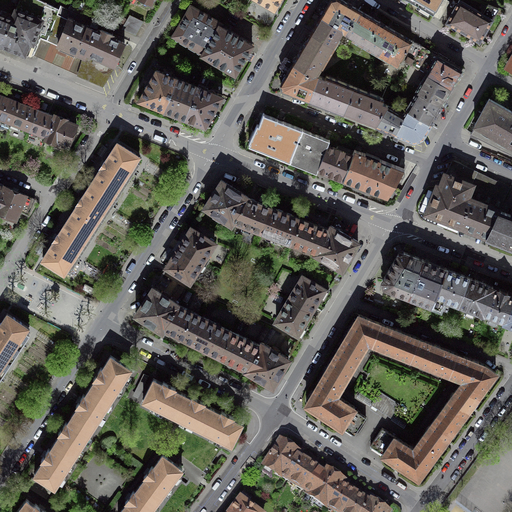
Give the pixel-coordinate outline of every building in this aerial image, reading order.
[(47,40),(59,9),(60,5),(59,9),(40,0),(19,0),(12,19),(2,45),(16,50),(30,56),(33,55),(40,37),(47,40)] [(329,0),(321,15),(343,28),(342,29),(346,31),(351,22),(353,22),(360,10),(348,3),(342,0),(329,0)] [(410,0),(418,5),(433,13),(435,10),(441,0),(410,0)] [(442,14),(449,1),(447,0),(441,0),(435,10),(442,14)] [(460,29),(463,31),(476,9),(460,0),(459,0),(447,21),(460,29)] [(476,9),(463,31),(466,33),(480,41),(499,8),(488,4),(483,13),(476,9)] [(59,9),(47,40),(61,47),(76,53),(88,27),(91,20),(60,5),(59,9)] [(175,35),(203,52),(219,25),(220,25),(220,24),(220,23),(206,14),(192,6),(190,7),(174,34),(175,35)] [(378,38),(386,25),(373,18),(360,10),(353,22),(351,22),(346,31),(353,35),(352,37),(378,53),(384,41),(378,38)] [(0,44),(2,45),(12,19),(0,13),(0,44)] [(123,26),(121,28),(135,35),(143,21),(136,18),(130,15),(127,19),(123,17),(119,24),(123,26)] [(312,30),(311,32),(334,46),(339,37),(338,36),(342,29),(343,28),(321,15),(312,30)] [(236,35),(220,25),(219,25),(203,52),(202,54),(235,74),(252,45),(236,35)] [(404,36),(386,25),(378,38),(384,41),(378,53),(397,64),(401,58),(411,64),(422,46),(404,36)] [(114,65),(124,43),(88,27),(76,53),(84,57),(78,74),(79,75),(79,74),(91,79),(102,84),(114,65)] [(334,46),(311,32),(302,47),(293,62),(315,75),(315,74),(320,66),(321,67),(334,46)] [(33,55),(78,74),(84,57),(76,53),(61,47),(47,40),(40,37),(33,55)] [(426,73),(452,88),(457,79),(462,70),(422,46),(411,64),(426,73)] [(310,99),(319,75),(315,74),(315,75),(293,62),(291,66),(281,83),(283,88),(310,99)] [(164,109),(176,77),(156,69),(139,99),(151,104),(164,109)] [(417,91),(441,105),(447,96),(452,88),(426,73),(416,90),(417,91)] [(197,85),(185,117),(205,125),(214,110),(222,95),(205,88),(208,80),(209,77),(202,74),(197,85)] [(326,106),(343,112),(354,86),(326,75),(325,78),(319,75),(310,99),(326,106)] [(185,117),(197,85),(176,77),(164,109),(174,113),(185,117)] [(354,86),(343,112),(359,118),(376,125),(387,105),(382,103),(384,98),(354,86)] [(407,109),(431,123),(436,114),(441,105),(417,91),(407,109)] [(10,98),(1,95),(0,98),(0,118),(11,122),(19,102),(10,98)] [(511,153),(511,110),(489,98),(474,124),(476,125),(471,134),(482,140),(511,153)] [(28,105),(19,102),(11,122),(29,130),(37,109),(28,105)] [(385,129),(395,132),(404,115),(404,114),(387,105),(376,125),(385,129)] [(46,112),(37,109),(29,130),(46,136),(46,138),(46,139),(56,115),(55,114),(55,116),(46,112)] [(404,115),(395,132),(414,140),(422,137),(428,127),(431,123),(407,109),(404,114),(404,115)] [(290,159),(302,128),(302,129),(283,121),(280,120),(277,119),(277,118),(277,119),(264,114),(264,113),(263,113),(259,124),(257,124),(249,143),(250,143),(250,142),(290,158),(290,159)] [(56,115),(46,139),(57,143),(57,141),(68,145),(76,124),(66,120),(66,119),(61,117),(56,115)] [(302,128),(290,159),(291,159),(317,169),(318,170),(318,169),(327,145),(330,139),(329,139),(317,135),(317,134),(316,134),(313,133),(311,132),(310,132),(303,129),(302,128)] [(92,182),(113,195),(138,156),(117,142),(106,160),(105,160),(103,163),(100,167),(101,167),(92,182)] [(343,179),(355,150),(354,149),(352,154),(327,145),(318,169),(330,174),(343,179)] [(344,180),(388,197),(396,200),(401,191),(393,187),(404,169),(379,159),(355,150),(343,179),(344,180)] [(481,202),(500,209),(510,188),(474,170),(453,160),(447,173),(472,183),(467,196),(481,202)] [(481,202),(467,196),(472,183),(447,173),(445,173),(438,191),(435,190),(427,211),(439,216),(462,225),(472,199),(481,202)] [(205,206),(205,207),(231,223),(248,196),(235,188),(222,180),(205,206)] [(68,218),(89,232),(113,195),(92,182),(82,197),(82,196),(79,200),(77,203),(78,204),(68,218)] [(5,186),(0,197),(0,211),(15,218),(19,210),(28,214),(35,199),(20,192),(5,186)] [(234,219),(260,230),(269,206),(259,202),(248,197),(248,196),(231,223),(234,219)] [(500,210),(500,209),(481,202),(472,199),(462,225),(475,230),(487,235),(487,236),(500,210)] [(285,212),(269,206),(260,230),(291,242),(300,218),(285,212)] [(511,246),(511,215),(500,210),(487,236),(501,242),(511,246)] [(43,258),(64,271),(89,232),(68,218),(59,233),(58,233),(56,236),(53,240),(54,240),(43,258)] [(300,218),(291,242),(315,251),(315,252),(331,225),(328,229),(314,224),(300,218)] [(331,225),(315,252),(341,268),(342,268),(358,241),(345,233),(331,225)] [(185,237),(179,246),(206,264),(210,258),(206,256),(215,242),(192,227),(191,227),(185,237)] [(198,268),(202,270),(206,264),(179,246),(172,256),(166,266),(167,266),(190,281),(198,268)] [(409,296),(423,259),(414,255),(404,252),(398,254),(382,280),(385,286),(409,296)] [(424,260),(423,259),(409,296),(432,304),(446,268),(445,268),(434,264),(424,260)] [(447,268),(446,268),(432,304),(439,307),(439,308),(441,308),(441,307),(445,297),(459,303),(458,303),(459,304),(470,277),(469,277),(458,273),(447,269),(447,268)] [(303,275),(289,297),(311,310),(315,303),(320,296),(324,298),(329,290),(328,290),(303,275)] [(471,278),(470,277),(459,304),(461,304),(467,306),(465,313),(472,316),(475,309),(481,312),(482,313),(493,286),(492,286),(491,286),(481,282),(471,278)] [(95,288),(85,284),(84,286),(82,289),(92,293),(95,288)] [(494,287),(493,286),(482,313),(483,313),(484,311),(490,314),(488,321),(495,324),(498,317),(505,320),(504,321),(505,321),(511,303),(511,295),(508,294),(509,293),(507,292),(506,292),(504,291),(501,290),(499,289),(499,290),(493,288),(494,287)] [(144,301),(136,313),(161,330),(179,303),(153,287),(144,301)] [(311,310),(289,297),(276,320),(301,335),(302,336),(307,328),(302,325),(307,318),(311,310)] [(184,337),(190,340),(202,316),(179,304),(179,303),(161,330),(162,330),(164,327),(176,333),(176,334),(176,335),(176,336),(176,337),(177,338),(178,339),(179,339),(180,339),(181,339),(182,339),(182,338),(183,338),(183,337),(184,337)] [(0,355),(6,360),(28,326),(7,313),(0,323),(0,355)] [(348,333),(339,348),(357,359),(368,341),(371,342),(379,322),(359,314),(351,327),(350,328),(349,329),(349,330),(348,331),(348,332),(348,333)] [(233,331),(202,316),(190,340),(201,345),(201,346),(201,347),(201,348),(201,349),(202,350),(203,351),(204,352),(205,352),(206,352),(207,351),(208,351),(209,350),(209,349),(221,355),(233,331)] [(371,342),(410,357),(418,338),(401,331),(400,330),(398,329),(396,329),(395,329),(379,322),(371,342)] [(260,345),(233,331),(221,355),(227,358),(226,359),(226,360),(226,361),(227,362),(227,363),(228,363),(229,364),(230,364),(231,364),(232,364),(233,364),(234,363),(235,362),(246,368),(245,369),(246,369),(262,342),(261,342),(260,345)] [(410,357),(449,373),(456,353),(440,346),(439,345),(437,344),(436,344),(435,344),(434,344),(418,338),(410,357)] [(262,342),(246,369),(258,376),(273,385),(289,358),(288,357),(262,342)] [(357,359),(339,348),(330,363),(329,364),(328,364),(327,365),(327,367),(326,368),(326,369),(317,384),(336,395),(336,394),(357,359)] [(449,373),(463,378),(464,378),(482,391),(496,372),(485,364),(479,362),(478,361),(477,360),(476,360),(475,359),(474,359),(472,359),(456,353),(449,373)] [(95,380),(90,387),(110,400),(131,368),(111,355),(102,368),(101,367),(97,373),(93,379),(95,380)] [(139,396),(149,376),(143,373),(133,393),(139,396)] [(143,400),(172,415),(183,393),(175,389),(176,387),(172,385),(172,384),(170,383),(167,382),(167,383),(163,381),(163,383),(154,378),(143,400)] [(463,378),(464,379),(454,392),(453,393),(452,394),(451,396),(450,397),(440,411),(457,424),(470,407),(482,391),(464,378),(463,378)] [(355,406),(336,394),(336,395),(317,384),(306,403),(324,415),(348,431),(354,435),(366,417),(353,409),(355,406)] [(77,406),(72,414),(92,427),(110,400),(90,387),(85,395),(83,394),(80,400),(76,405),(77,406)] [(379,391),(371,404),(381,411),(392,417),(400,405),(379,391)] [(172,415),(202,429),(212,408),(204,403),(205,402),(201,400),(201,399),(199,398),(197,397),(196,397),(192,396),(192,397),(183,393),(172,415)] [(202,429),(231,444),(242,422),(233,418),(234,416),(230,414),(230,413),(228,412),(226,411),(225,412),(222,410),(221,412),(212,408),(202,429)] [(445,441),(457,424),(440,411),(430,425),(428,426),(427,428),(426,429),(426,431),(415,445),(433,457),(445,441)] [(60,434),(55,442),(75,455),(92,427),(72,414),(67,422),(66,421),(62,427),(58,433),(60,434)] [(418,477),(433,457),(415,445),(414,447),(412,446),(410,445),(382,427),(370,445),(377,450),(401,466),(418,477)] [(288,482),(303,458),(298,454),(298,453),(289,447),(280,441),(264,466),(265,467),(262,472),(270,477),(273,472),(282,478),(288,482)] [(43,461),(34,474),(54,487),(75,455),(55,442),(50,449),(48,448),(45,454),(41,460),(43,461)] [(145,478),(140,485),(159,499),(182,469),(163,454),(153,467),(152,466),(148,471),(144,477),(145,478)] [(296,486),(304,491),(320,466),(317,464),(316,466),(310,462),(303,458),(288,482),(287,483),(294,488),(296,486)] [(325,507),(326,507),(343,481),(336,476),(327,471),(326,473),(319,469),(321,466),(320,466),(304,491),(311,496),(310,497),(311,498),(309,502),(323,511),(325,507)] [(31,478),(26,486),(46,499),(51,491),(31,478)] [(333,511),(334,511),(344,511),(358,491),(355,489),(353,491),(348,487),(342,484),(344,481),(343,481),(326,507),(325,509),(330,511),(333,511)] [(127,503),(119,511),(149,511),(159,499),(140,485),(135,492),(133,491),(129,496),(125,502),(127,503)] [(365,511),(371,503),(365,499),(360,495),(361,493),(358,491),(344,511),(365,511)] [(34,505),(26,499),(16,511),(46,511),(41,507),(35,503),(34,505)] [(256,511),(241,500),(231,511),(256,511)] [(371,503),(365,511),(388,511),(381,507),(372,501),(371,503)]
